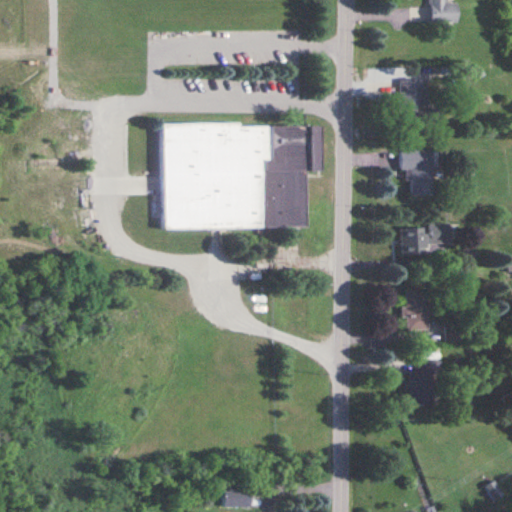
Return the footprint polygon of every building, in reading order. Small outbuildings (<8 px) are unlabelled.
[(426,79),(399,79),(399,118),(426,118),(426,79)] [(159,123),(313,125),(313,172),(296,172),(295,227),(158,226),(159,123)] [(410,170),(410,196),(432,196),(432,150),(400,150),(400,170),(410,170)] [(30,159),(30,169),(62,169),(62,159),(30,159)] [(401,255),(427,254),(427,244),(450,244),(449,224),(400,225),(401,255)] [(402,290),(425,290),(424,328),(404,328),(404,318),(398,318),(398,305),(402,305),(402,290)] [(312,296),(312,317),(288,317),(288,295),(312,296)] [(442,320),(461,321),(460,339),(441,338),(442,320)] [(405,403),(405,373),(409,373),(409,361),(437,361),(436,404),(405,403)] [(493,480),(503,496),(495,501),(484,485),(493,480)] [(219,506),(219,487),(245,488),(245,506),(219,506)]
